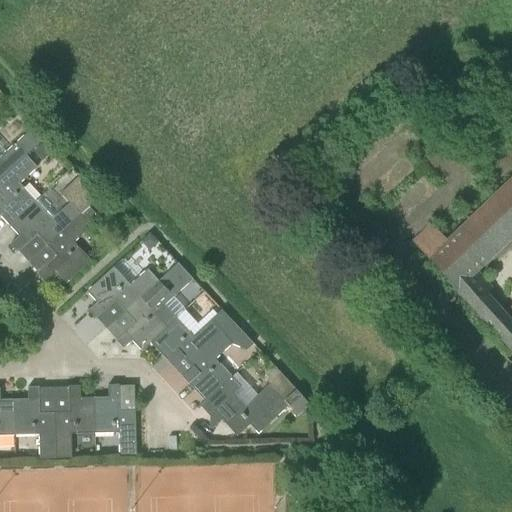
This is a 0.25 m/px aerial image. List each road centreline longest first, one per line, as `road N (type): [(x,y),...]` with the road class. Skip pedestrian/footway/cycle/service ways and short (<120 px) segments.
road 1 (residential): [(78,365),(48,313),(0,264)]
road 2 (residential): [(78,365),(133,367),(181,419)]
